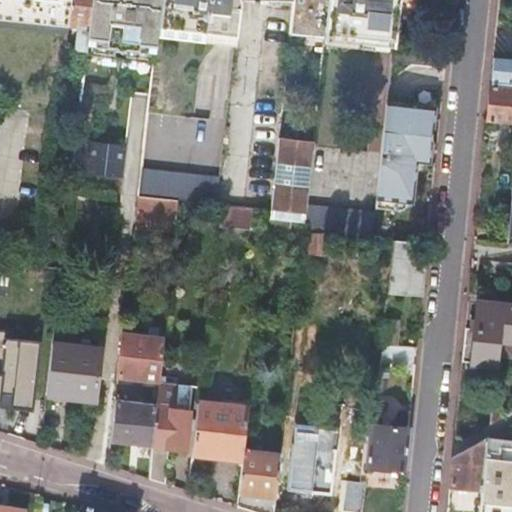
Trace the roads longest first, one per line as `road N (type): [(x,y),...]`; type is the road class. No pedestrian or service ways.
road 1 (residential): [(420,511),(474,0)]
road 2 (residential): [(0,455),(184,511)]
